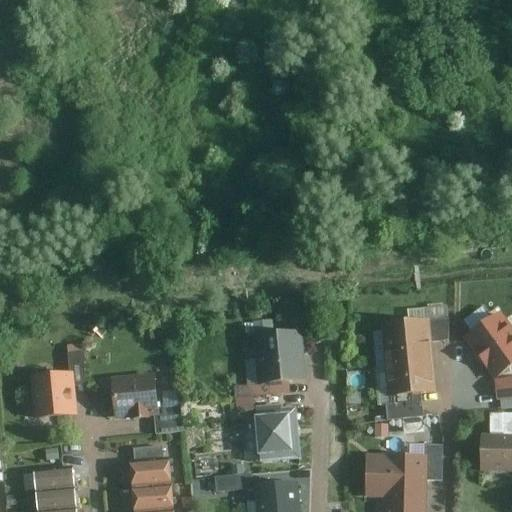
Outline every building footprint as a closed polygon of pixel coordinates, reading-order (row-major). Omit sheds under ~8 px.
[(496,379),(497,378),(511,366),(511,323),(502,309),(464,337),(494,380),(496,379)] [(246,335),(253,335),(255,357),(245,358),(247,384),(249,384),(250,395),(253,395),(290,392),(289,381),(307,379),(307,378),(303,329),(274,331),(273,319),(253,321),(253,322),(245,323),(246,335)] [(429,322),(431,340),(448,339),(450,320),(429,322)] [(431,340),(429,322),(381,326),(384,360),(432,356),(431,340)] [(86,339),(95,343),(102,331),(93,326),(86,339)] [(177,337),(178,344),(187,343),(186,336),(177,337)] [(68,343),(68,354),(82,353),(81,342),(68,343)] [(435,391),(432,356),(384,360),(387,395),(392,394),(421,392),(435,391)] [(77,413),(73,370),(30,375),(34,418),(77,413)] [(150,414),(154,414),(159,414),(158,402),(155,371),(111,376),(115,418),(130,416),(130,418),(150,416),(150,414)] [(511,376),(497,378),(496,379),(497,399),(511,397),(511,376)] [(423,415),(421,392),(392,394),(393,403),(387,403),(388,418),(423,415)] [(237,411),(254,409),(253,395),(250,395),(235,397),(237,411)] [(159,414),(154,414),(156,433),(184,430),(181,400),(158,402),(159,414)] [(255,412),(258,452),(260,452),(261,460),(301,457),(296,405),(281,407),(281,403),(255,405),(256,412),(255,412)] [(491,433),(511,433),(511,412),(491,412),(491,433)] [(375,436),(389,436),(389,423),(375,423),(375,436)] [(511,433),(491,433),(482,433),(481,470),(511,470),(511,433)] [(48,446),(50,457),(59,456),(58,445),(48,446)] [(134,448),(135,461),(164,459),(162,445),(134,448)] [(383,511),(427,511),(428,480),(428,461),(429,454),(367,453),(366,496),(384,497),(383,511)] [(172,483),(170,458),(164,459),(135,461),(129,462),(131,486),(172,483)] [(443,461),(428,461),(428,480),(443,480),(443,461)] [(76,491),(74,471),(33,475),(35,496),(76,491)] [(217,491),(252,487),(250,472),(215,475),(217,491)] [(256,511),(300,511),(298,480),(254,485),(256,511)] [(135,511),(174,509),(172,483),(131,486),(133,511),(135,511)] [(78,511),(76,491),(35,496),(37,511),(78,511)] [(6,505),(17,504),(16,494),(5,495),(6,505)] [(182,497),(183,508),(192,507),(191,496),(182,497)]
